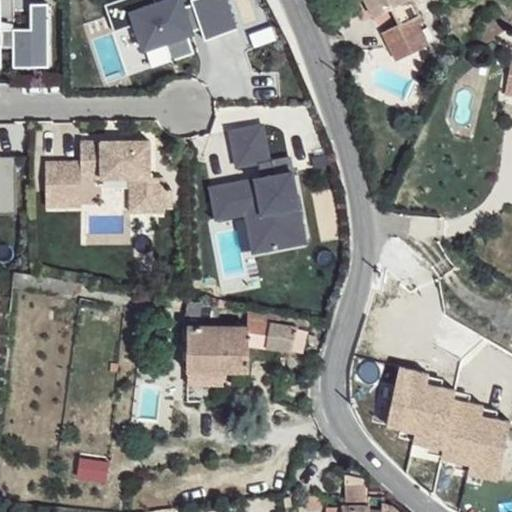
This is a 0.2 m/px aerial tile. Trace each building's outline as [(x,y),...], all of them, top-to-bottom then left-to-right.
[(113,0),(105,3),(125,71),(196,50),(180,0),(113,0)] [(189,0),(203,39),(237,27),(227,0),(189,0)] [(365,0),(374,17),(391,8),(399,24),(382,32),(389,44),(420,29),(418,24),(423,21),(413,0),(365,0)] [(0,54),(9,54),(9,74),(44,74),(44,11),(27,11),(27,36),(0,36),(0,54)] [(497,11),(470,33),(481,47),(510,26),(497,11)] [(420,29),(389,44),(397,60),(428,44),(420,29)] [(226,129),(234,169),(271,162),(263,121),(226,129)] [(80,161),(44,162),(45,191),(80,191),(80,178),(129,178),(129,212),(163,212),(162,178),(149,178),(148,141),(115,141),(115,146),(107,146),(107,141),(80,141),(80,161)] [(0,213),(14,213),(13,157),(0,156),(0,213)] [(249,254),(306,245),(294,169),(206,183),(212,219),(243,214),(249,254)] [(80,206),(80,191),(45,191),(45,206),(80,206)] [(71,282),(11,272),(9,286),(68,296),(69,292),(71,282)] [(71,282),(69,292),(78,292),(80,283),(71,282)] [(199,302),(185,300),(182,316),(197,319),(199,302)] [(271,323),(246,319),(246,327),(249,327),(249,345),(264,348),(271,323)] [(296,328),(271,323),(264,348),(291,353),(296,330),(296,328)] [(246,327),(186,326),(185,371),(221,371),(247,372),(249,345),(249,327),(246,327)] [(306,332),(296,330),(291,353),(303,354),(306,332)] [(185,371),(184,382),(221,384),(221,371),(185,371)] [(247,384),(247,372),(221,371),(221,384),(247,384)] [(344,487),(344,508),(367,508),(367,496),(368,488),(344,487)] [(383,496),(367,496),(367,508),(383,508),(383,496)]
